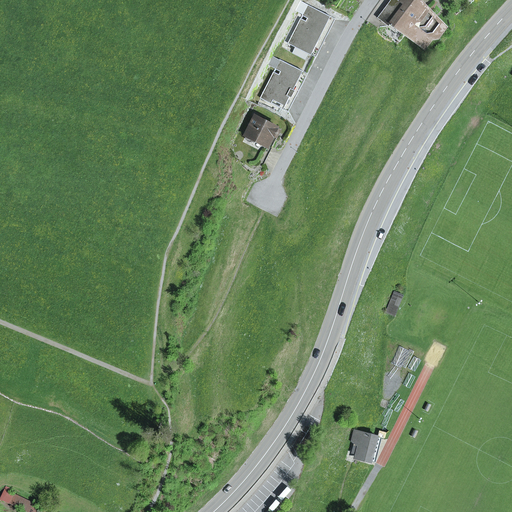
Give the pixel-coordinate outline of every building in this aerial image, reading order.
[(392,0),(382,14),(378,19),(389,27),(391,23),(405,5),(398,0),(392,0)] [(420,44),(427,34),(433,33),(442,22),(434,16),(435,15),(429,11),(430,10),(421,3),(422,2),(420,0),(398,0),(405,5),(391,23),(420,44)] [(327,35),(336,19),(307,5),(290,40),(318,54),(325,40),(321,38),(323,33),(327,35)] [(432,39),(438,37),(447,26),(442,22),(433,33),(427,34),(420,44),(425,48),(432,39)] [(316,58),(318,54),(290,40),(288,44),(316,58)] [(296,97),(308,74),(280,60),(262,95),(286,107),(293,95),(296,97)] [(293,95),(286,107),(262,95),(260,98),(288,112),(296,97),(293,95)] [(247,136),(247,138),(249,141),(251,142),(255,140),(265,145),(269,145),(273,137),(278,128),(256,116),(246,135),(247,136)] [(273,137),(277,139),(282,130),(278,128),(273,137)] [(394,315),(402,296),(395,293),(387,312),(394,315)] [(362,454),(360,459),(371,462),(377,437),(355,432),(352,442),(360,444),(357,453),(362,454)] [(371,462),(376,463),(382,439),(377,437),(371,462)] [(10,504),(27,511),(39,511),(42,507),(14,494),(10,504)]
